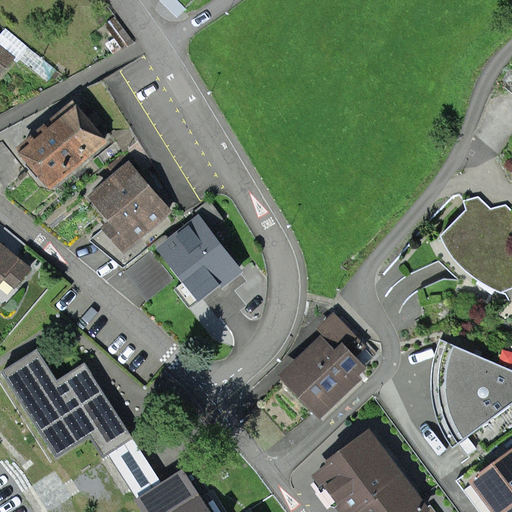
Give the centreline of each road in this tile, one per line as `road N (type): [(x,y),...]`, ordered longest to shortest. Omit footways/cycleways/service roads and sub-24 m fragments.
road 1 (residential): [(120,0),(279,255),(284,292),(276,325),(212,395)]
road 2 (residential): [(0,210),(212,395)]
road 3 (residential): [(297,511),(212,395)]
